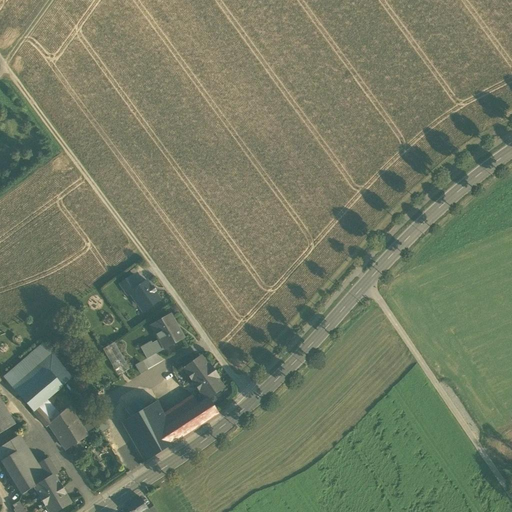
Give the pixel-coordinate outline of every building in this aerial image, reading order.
[(120,285),(127,296),(130,294),(129,293),(137,288),(130,278),(120,285)] [(143,305),(146,310),(160,300),(146,281),(137,288),(129,293),(130,294),(139,307),(143,305)] [(159,340),(164,349),(183,338),(178,329),(176,330),(169,317),(170,316),(170,315),(151,326),(159,340)] [(176,330),(178,329),(170,316),(169,317),(176,330)] [(151,344),(157,353),(164,349),(159,340),(151,344)] [(2,377),(12,387),(51,354),(43,342),(2,377)] [(140,348),(146,359),(157,353),(151,344),(151,342),(140,348)] [(104,352),(117,376),(129,369),(114,343),(102,350),(104,352)] [(12,387),(32,411),(38,407),(47,399),(71,378),(51,354),(12,387)] [(206,399),(206,400),(208,398),(223,388),(216,378),(218,377),(210,366),(208,367),(201,356),(184,369),(206,399)] [(140,362),(134,365),(139,375),(146,371),(140,362)] [(164,413),(175,442),(186,435),(176,419),(198,405),(192,395),(164,413)] [(176,419),(186,435),(218,414),(216,410),(208,398),(206,400),(206,399),(198,405),(176,419)] [(0,433),(15,425),(0,399),(0,433)] [(47,399),(38,407),(45,415),(51,422),(60,415),(47,399)] [(140,399),(129,405),(135,414),(145,408),(140,399)] [(144,462),(144,463),(145,462),(175,442),(168,424),(164,413),(158,400),(145,408),(135,414),(121,423),(144,462)] [(38,407),(32,411),(39,420),(45,415),(38,407)] [(49,425),(65,449),(86,435),(85,434),(78,423),(68,407),(60,415),(51,422),(49,424),(49,425)] [(45,415),(39,420),(46,427),(49,424),(51,422),(45,415)] [(102,416),(95,421),(102,432),(109,428),(102,416)] [(87,417),(78,423),(85,434),(94,428),(87,417)] [(0,448),(0,459),(1,461),(16,452),(28,471),(29,471),(38,465),(38,464),(20,436),(0,448)] [(34,487),(37,485),(29,471),(28,471),(16,452),(1,461),(22,495),(34,487)] [(38,465),(47,479),(54,475),(54,476),(58,474),(48,458),(38,464),(38,465)] [(38,465),(29,471),(37,485),(47,479),(38,465)] [(45,506),(48,511),(55,511),(70,503),(65,494),(66,494),(63,489),(60,484),(59,484),(54,476),(54,475),(47,479),(37,485),(34,487),(39,496),(45,506)] [(149,511),(148,510),(140,498),(125,507),(128,511),(149,511)] [(24,511),(19,502),(12,506),(14,509),(13,510),(13,511),(24,511)]
